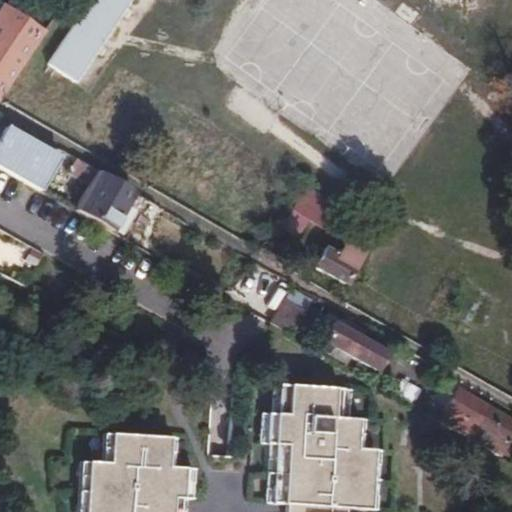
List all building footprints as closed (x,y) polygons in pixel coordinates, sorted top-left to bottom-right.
[(129,0),(86,0),(45,62),(74,82),(129,0)] [(0,94),(17,70),(43,31),(2,5),(0,8),(0,94)] [(0,133),(0,167),(39,190),(59,157),(4,125),(0,133)] [(79,178),(88,184),(95,171),(86,166),(79,178)] [(116,183),(95,171),(88,184),(73,210),(93,221),(100,209),(107,213),(116,199),(109,195),(116,183)] [(293,207),(308,216),(324,225),(335,206),(304,187),(293,207)] [(308,216),(293,207),(282,224),(297,233),(308,216)] [(360,228),(374,236),(379,226),(366,218),(360,228)] [(362,251),(343,240),(338,250),(334,249),(332,253),(323,248),(313,266),(343,284),(362,251)] [(196,281),(175,269),(166,283),(187,296),(196,281)] [(283,303),(304,315),(310,304),(290,292),(283,303)] [(291,337),(304,315),(283,303),(271,325),(291,337)] [(345,324),(343,328),(330,321),(319,341),(372,371),(384,351),(358,337),(360,333),(360,330),(350,324),(345,324)] [(401,379),(391,396),(411,407),(420,390),(401,379)] [(277,387),(275,416),(264,415),(262,445),(274,446),(270,505),(284,506),(283,511),(341,511),(342,510),(365,511),(369,452),(351,451),(353,421),(335,419),(337,391),(277,387)] [(438,422),(497,457),(511,430),(511,424),(455,392),(438,422)] [(176,511),(177,508),(178,497),(179,468),(162,467),(164,438),(108,434),(105,463),(85,462),(81,511),(176,511)]
